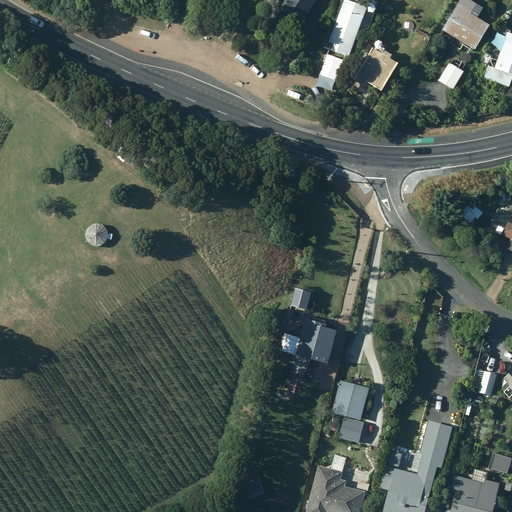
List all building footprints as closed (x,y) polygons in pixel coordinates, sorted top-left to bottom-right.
[(300,23),(313,0),(281,0),(276,9),(300,23)] [(347,0),(343,0),(328,41),(350,50),(366,7),(347,0)] [(442,29),(474,49),(489,24),(470,13),(471,11),(458,3),(442,29)] [(508,86),(511,75),(511,33),(506,32),(490,80),(508,86)] [(367,82),(380,90),(397,63),(388,58),(391,54),(383,49),(381,53),(371,48),(353,79),(364,86),(367,82)] [(344,61),(325,54),(315,84),(333,90),(344,61)] [(452,89),(464,71),(449,62),(438,80),(452,89)] [(511,196),(508,190),(500,196),(505,204),(511,199),(511,196)] [(511,212),(510,216),(497,209),(490,222),(498,226),(495,232),(501,235),(504,229),(505,230),(502,235),(509,239),(505,247),(511,250),(511,212)] [(87,240),(89,243),(93,245),(97,246),(101,245),(105,243),(107,240),(108,236),(108,232),(107,228),(104,225),(101,223),(97,222),(94,223),(90,224),(88,226),(86,229),(85,233),(85,236),(87,240)] [(292,304),(306,307),(310,291),(296,288),(292,304)] [(304,318),(295,356),(327,364),(335,330),(325,327),(326,323),(304,318)] [(285,367),(288,358),(279,356),(277,364),(285,367)] [(511,368),(502,378),(509,385),(507,386),(511,391),(511,368)] [(479,391),(490,394),(497,375),(486,371),(479,391)] [(331,412),(359,420),(368,387),(340,380),(331,412)] [(329,429),(331,430),(332,431),(334,432),(336,431),(338,430),(339,428),(340,426),(340,424),(339,423),(338,421),(336,420),(334,420),(332,420),(331,421),(329,422),(329,424),(328,425),(328,427),(329,429)] [(451,427),(428,421),(415,473),(384,465),(378,488),(387,490),(381,511),(424,511),(436,467),(441,468),(451,427)] [(490,469),(507,474),(511,457),(495,452),(490,469)] [(320,468),(308,511),(357,511),(363,491),(341,485),(344,474),(320,468)] [(491,495),(495,483),(485,481),(488,472),(477,469),(475,477),(473,477),(474,474),(467,472),(466,478),(453,474),(448,491),(456,493),(451,510),(446,508),(444,511),(493,511),(498,497),(491,495)]
